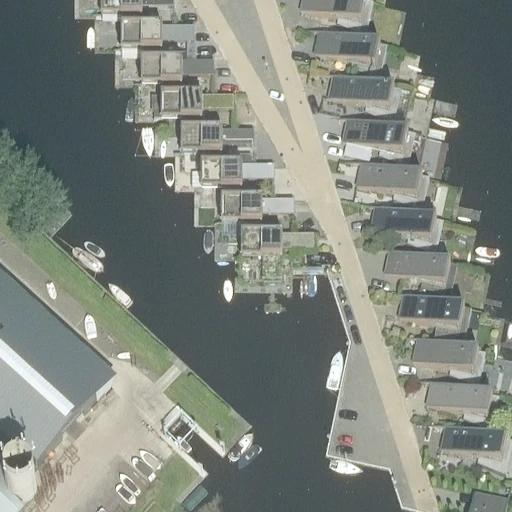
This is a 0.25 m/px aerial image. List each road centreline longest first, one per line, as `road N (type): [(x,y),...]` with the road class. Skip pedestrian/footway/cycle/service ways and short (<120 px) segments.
road 1 (residential): [(201,0),(341,244)]
road 2 (residential): [(341,244),(423,500)]
road 3 (residential): [(263,0),(341,244)]
